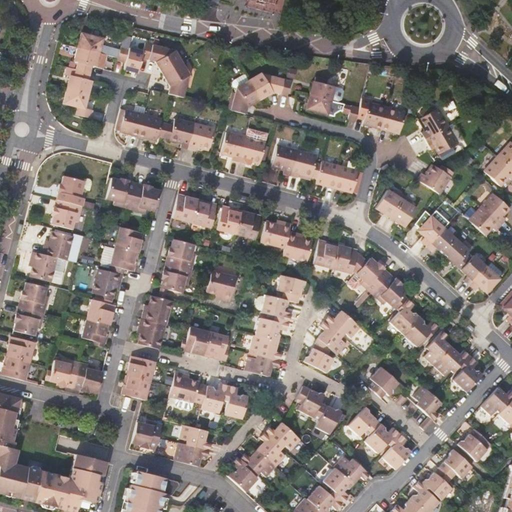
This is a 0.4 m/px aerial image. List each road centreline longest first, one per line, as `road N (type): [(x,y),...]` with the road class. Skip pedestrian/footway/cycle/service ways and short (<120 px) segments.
road 1 (residential): [(320,44),(204,30),(73,0)]
road 2 (residential): [(174,171),(116,344)]
road 3 (residential): [(174,171),(349,220)]
road 4 (residential): [(116,344),(282,388)]
road 5 (residential): [(287,366),(346,395),(359,390),(427,447)]
road 6 (residential): [(349,220),(391,247),(471,322)]
road 7 (residential): [(427,447),(510,356)]
road 8 (residential): [(199,478),(282,388)]
